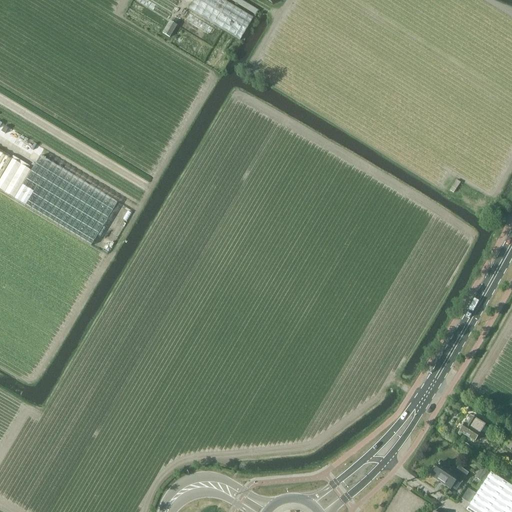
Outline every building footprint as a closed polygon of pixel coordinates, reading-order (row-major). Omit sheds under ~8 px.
[(222,0),(194,0),(189,9),(240,41),(253,19),(222,0)] [(170,38),(178,26),(170,21),(162,33),(170,38)] [(0,152),(0,189),(92,245),(117,203),(41,156),(31,171),(0,152)] [(486,435),(489,429),(470,417),(465,425),(464,424),(460,432),(474,441),(481,432),(486,435)] [(487,452),(478,446),(475,451),(484,457),(487,452)] [(451,488),(457,479),(462,483),(468,472),(458,466),(455,472),(440,462),(437,467),(434,468),(432,471),(433,474),(432,475),(451,488)] [(488,472),(482,468),(475,478),(481,482),(488,472)] [(511,511),(511,486),(490,472),(465,511),(511,511)] [(467,500),(473,490),(468,487),(462,497),(467,500)]
